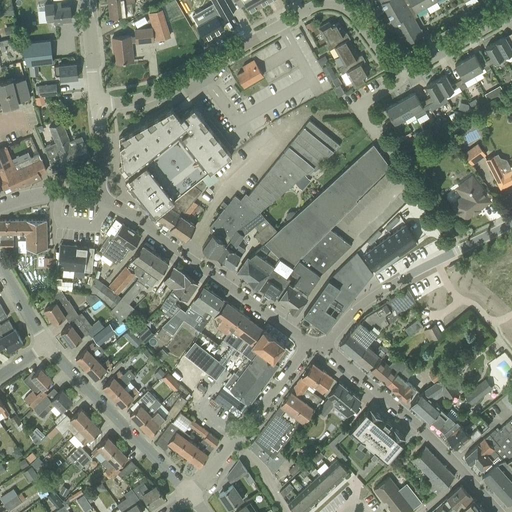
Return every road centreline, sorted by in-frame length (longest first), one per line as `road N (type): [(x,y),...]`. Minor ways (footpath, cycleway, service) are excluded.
road 1 (tertiary): [(307,341),(141,220),(95,198)]
road 2 (residential): [(328,4),(159,95),(97,107)]
road 3 (residential): [(323,346),(391,286),(511,224)]
road 4 (residential): [(511,13),(404,67),(389,63),(353,17),(328,4)]
road 5 (residential): [(190,496),(45,345)]
road 6 (tertiary): [(466,475),(323,346)]
road 7 (residential): [(234,441),(307,341)]
